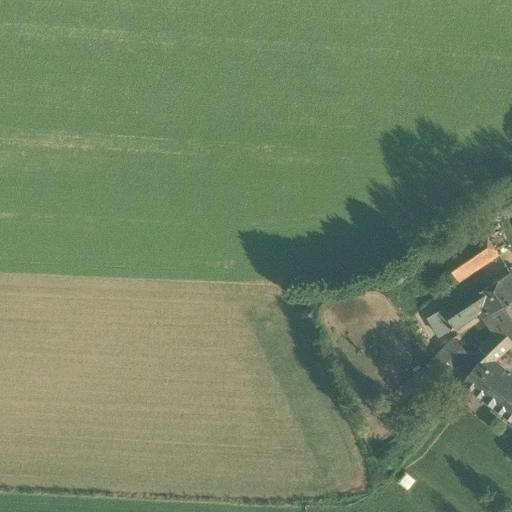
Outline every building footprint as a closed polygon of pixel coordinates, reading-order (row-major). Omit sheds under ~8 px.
[(468,232),(476,243),(485,237),(486,237),(492,233),(484,221),(468,232)] [(476,243),(468,232),(438,254),(446,265),(476,243)] [(498,254),(486,237),(485,237),(476,243),(446,265),(458,282),(498,254)] [(469,294),(443,311),(454,330),(454,331),(480,313),(483,318),(511,301),(511,277),(510,274),(471,298),(469,294)] [(511,301),(483,318),(495,335),(480,349),(485,355),(485,356),(496,363),(511,347),(511,301)] [(452,332),(454,330),(443,311),(428,319),(439,337),(451,330),(452,332)] [(443,374),(462,352),(450,340),(421,371),(437,386),(445,376),(443,374)] [(437,386),(447,395),(475,363),(462,352),(443,374),(445,376),(437,386)] [(496,363),(485,356),(462,385),(511,423),(511,386),(501,377),(506,370),(496,363)]
